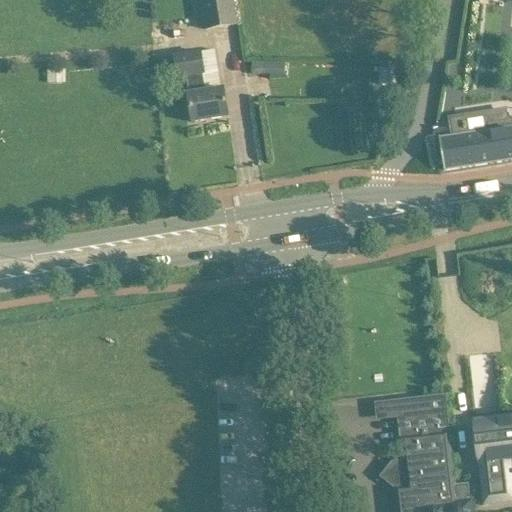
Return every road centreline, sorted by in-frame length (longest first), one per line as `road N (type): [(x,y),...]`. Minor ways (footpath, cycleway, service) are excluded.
road 1 (secondary): [(0,286),(293,241)]
road 2 (secondary): [(288,207),(0,252)]
road 3 (unclassified): [(306,511),(293,241)]
road 4 (secondary): [(293,241),(511,201)]
road 5 (unclassified): [(385,176),(415,146),(443,0)]
road 6 (secondary): [(511,183),(372,194)]
